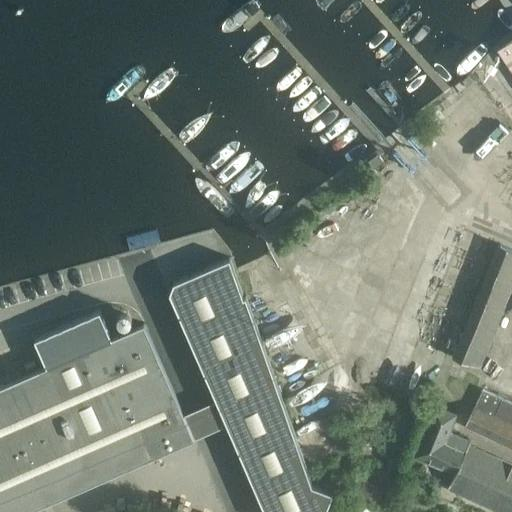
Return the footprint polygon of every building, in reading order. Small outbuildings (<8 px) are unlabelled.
[(511,39),(498,49),(511,70),(511,39)] [(511,249),(499,244),(454,358),(480,368),(511,284),(511,249)] [(173,281),(169,292),(265,511),(324,511),(333,492),(312,484),(248,294),(246,295),(235,269),(229,257),(173,281)] [(100,309),(35,338),(46,365),(101,341),(112,337),(100,309)] [(112,337),(101,341),(151,456),(193,437),(143,323),(112,337)] [(0,386),(0,385),(0,511),(22,511),(151,456),(101,341),(46,365),(22,376),(0,386)] [(511,402),(483,390),(466,427),(511,447),(511,402)] [(434,405),(414,455),(454,472),(466,443),(468,440),(448,432),(455,413),(434,405)] [(454,472),(446,487),(502,511),(511,511),(511,463),(466,443),(454,472)] [(386,492),(364,482),(356,499),(378,509),(386,492)]
